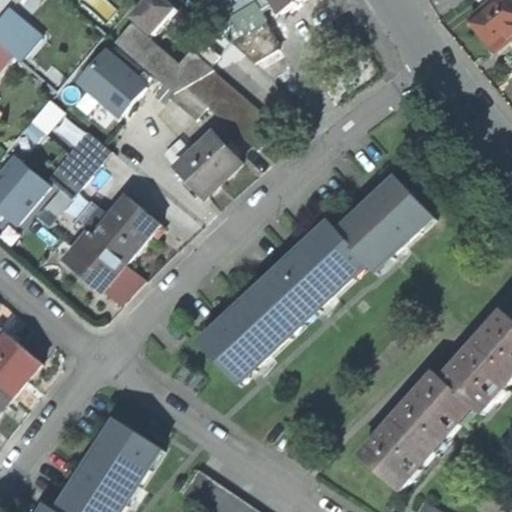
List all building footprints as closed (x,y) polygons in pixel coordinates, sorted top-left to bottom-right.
[(167,0),(157,0),(140,20),(164,42),(187,16),(167,0)] [(266,25),(259,13),(251,0),(219,0),(242,38),(266,25)] [(251,0),(259,13),(276,3),(274,0),(251,0)] [(309,0),(274,0),(276,3),(283,15),(309,0)] [(511,0),(496,0),(485,9),(471,21),(499,55),(511,44),(511,0)] [(477,0),(485,9),(496,0),(477,0)] [(2,24),(25,44),(35,32),(12,12),(2,24)] [(0,25),(0,45),(14,57),(25,44),(2,24),(0,25)] [(242,38),(233,44),(258,66),(282,52),(266,25),(242,38)] [(189,89),(217,73),(195,54),(183,67),(134,26),(118,45),(177,96),(189,89)] [(0,45),(0,73),(14,57),(0,45)] [(349,90),(377,70),(363,49),(348,59),(350,61),(336,70),(341,78),(325,89),(331,99),(347,88),(349,90)] [(112,51),(86,81),(128,117),(154,87),(112,51)] [(217,73),(189,89),(210,109),(261,153),(285,131),(284,130),(281,133),(271,121),(269,123),(260,112),(258,113),(249,103),(247,104),(237,92),(236,94),(227,83),(225,84),(217,75),(218,74),(217,73)] [(177,96),(172,101),(200,123),(210,109),(189,89),(177,96)] [(81,147),(105,167),(116,155),(92,134),(81,147)] [(219,136),(181,172),(208,201),(246,165),(219,136)] [(81,147),(52,182),(76,202),(105,167),(81,147)] [(21,159),(0,183),(0,208),(23,229),(57,191),(21,159)] [(402,183),(344,236),(374,268),(381,276),(396,262),(394,260),(422,234),(425,236),(439,222),(402,183)] [(92,235),(75,255),(113,287),(156,235),(157,236),(165,228),(132,200),(115,220),(103,210),(86,229),(92,235)] [(359,282),(374,268),(344,236),(335,227),(206,348),(244,388),(259,374),(257,373),(292,339),(294,342),(324,314),(322,312),(356,279),(359,282)] [(511,319),(507,315),(447,383),(479,410),(487,417),(511,388),(511,319)] [(0,387),(16,402),(46,366),(1,329),(0,330),(0,387)] [(479,410),(447,383),(440,376),(366,459),(405,493),(479,410)] [(0,419),(16,402),(0,387),(0,419)] [(65,511),(128,511),(131,508),(132,509),(145,489),(144,488),(167,453),(122,424),(65,511)] [(260,511),(202,472),(185,495),(209,511),(260,511)]
